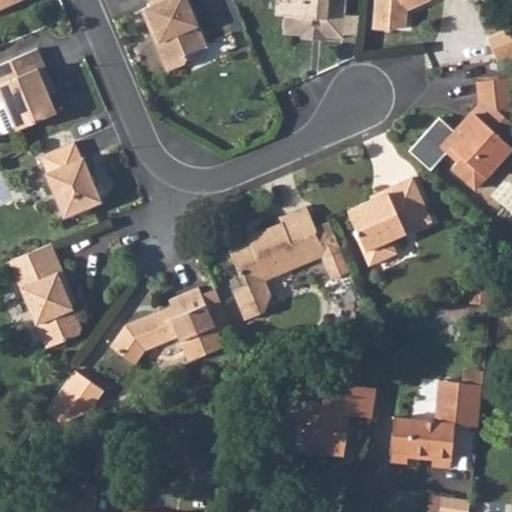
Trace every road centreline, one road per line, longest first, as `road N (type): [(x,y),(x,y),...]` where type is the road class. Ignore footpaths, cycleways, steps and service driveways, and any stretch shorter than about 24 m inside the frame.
road 1 (residential): [(177,175),(211,180),(294,147),(372,90)]
road 2 (residential): [(84,0),(141,128),(177,175)]
